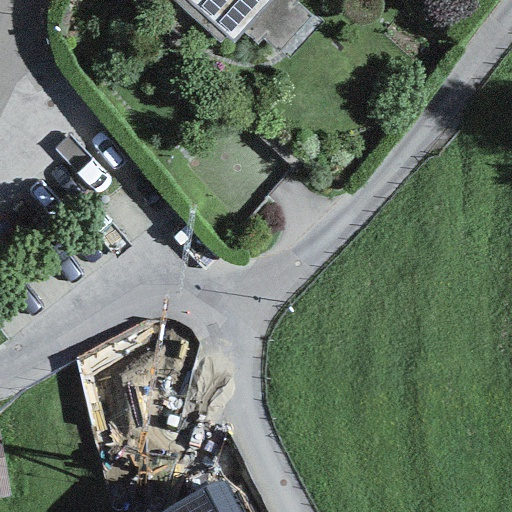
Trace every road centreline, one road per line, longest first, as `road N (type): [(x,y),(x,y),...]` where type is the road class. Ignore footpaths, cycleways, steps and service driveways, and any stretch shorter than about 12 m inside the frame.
road 1 (residential): [(204,298),(284,267),(334,229),(511,3)]
road 2 (residential): [(204,298),(286,511)]
road 3 (residential): [(0,371),(126,298),(171,289),(204,298)]
